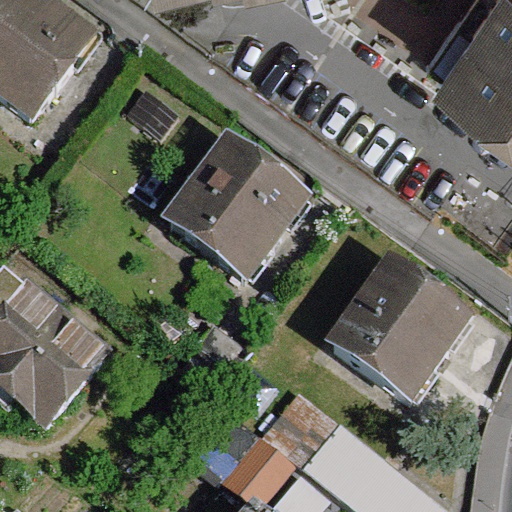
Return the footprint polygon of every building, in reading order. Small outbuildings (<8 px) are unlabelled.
[(33,0),(15,0),(0,21),(0,99),(37,127),(97,47),(33,0)] [(511,0),(483,0),(436,75),(511,124),(511,0)] [(234,155),(177,231),(251,286),(308,210),(234,155)] [(394,274),(340,352),(415,404),(469,326),(394,274)] [(108,370),(9,287),(0,298),(0,389),(54,435),(108,370)] [(442,511),(301,399),(266,443),(352,511),(442,511)]
